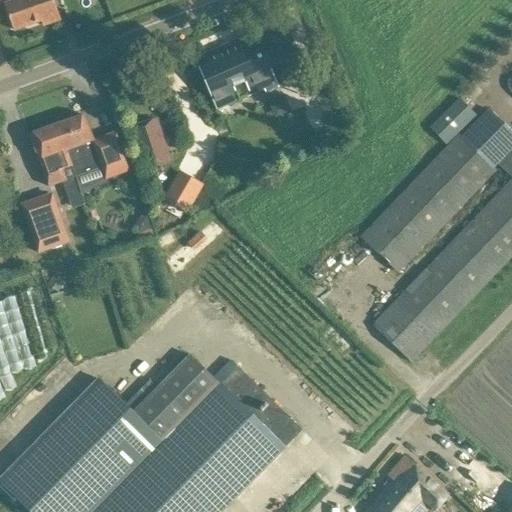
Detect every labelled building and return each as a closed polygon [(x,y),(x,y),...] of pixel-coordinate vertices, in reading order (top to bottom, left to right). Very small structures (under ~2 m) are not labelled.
[(16,0),(17,0),(5,4),(14,30),(58,15),(53,0),(16,0)] [(304,61),(297,44),(289,25),(226,53),(223,47),(195,59),(216,109),(276,83),(272,74),(304,61)] [(277,117),(293,110),(287,96),(271,103),(277,117)] [(448,148),(363,238),(399,272),(500,166),(500,165),(511,176),(511,182),(388,312),(374,327),(411,362),(511,255),(511,166),(505,160),(511,153),(511,133),(488,110),(480,119),(469,130),(462,137),(460,136),(459,134),(466,127),(477,116),(460,99),(429,129),(447,147),(448,148)] [(117,131),(94,140),(85,116),(58,126),(67,151),(72,167),(73,167),(73,168),(75,174),(100,165),(106,179),(131,170),(117,131)] [(145,171),(170,163),(157,122),(132,130),(145,171)] [(73,167),(72,167),(67,151),(58,126),(30,135),(49,188),(67,182),(63,171),(73,168),(73,167)] [(189,211),(204,185),(180,172),(166,197),(189,211)] [(69,243),(52,196),(22,207),(39,254),(69,243)] [(99,379),(0,479),(0,484),(28,511),(222,511),(303,431),(239,368),(222,386),(214,379),(190,355),(166,380),(159,388),(152,381),(127,407),(99,379)] [(393,479),(367,511),(421,511),(428,504),(435,510),(448,495),(421,471),(406,457),(389,476),(393,479)]
